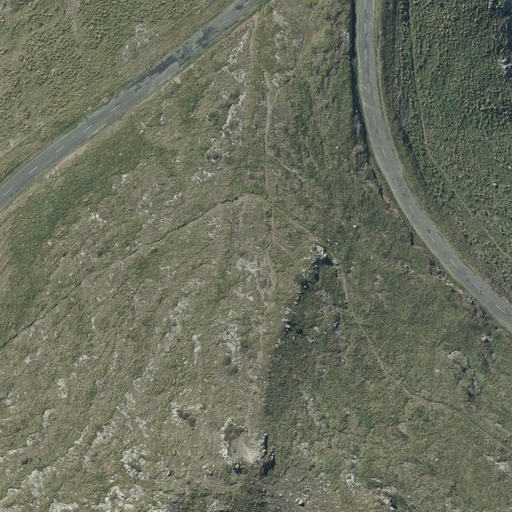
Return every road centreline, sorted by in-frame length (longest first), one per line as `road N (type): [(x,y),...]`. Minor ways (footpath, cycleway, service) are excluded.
road 1 (unclassified): [(364,0),(371,104),(393,177),(426,232),(511,319)]
road 2 (unclassified): [(0,199),(250,0)]
